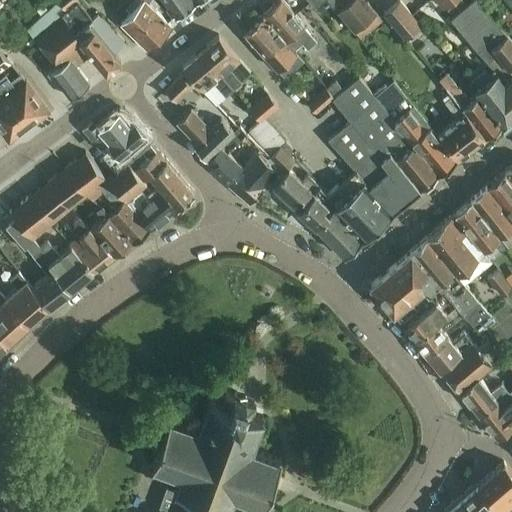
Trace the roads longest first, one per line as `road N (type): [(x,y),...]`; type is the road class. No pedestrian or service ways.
road 1 (residential): [(0,414),(16,378),(82,318),(171,255),(226,235)]
road 2 (residential): [(329,287),(442,191),(482,172),(511,145)]
road 3 (residential): [(442,447),(442,430),(416,385),(329,287)]
road 4 (residential): [(226,235),(218,199),(122,86)]
road 5 (tertiary): [(0,174),(122,86)]
road 6 (tertiary): [(122,86),(236,0)]
